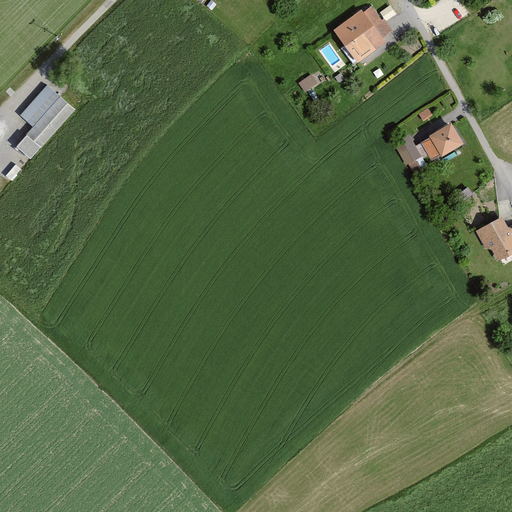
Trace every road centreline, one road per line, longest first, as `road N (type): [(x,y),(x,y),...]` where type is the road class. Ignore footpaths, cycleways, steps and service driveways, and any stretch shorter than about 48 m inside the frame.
road 1 (residential): [(408,0),(504,188)]
road 2 (residential): [(108,0),(12,99)]
